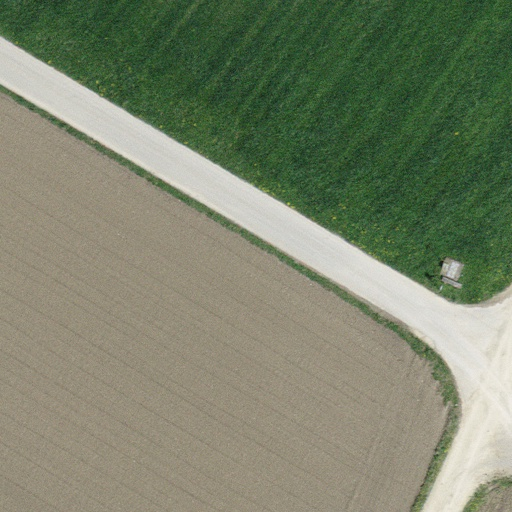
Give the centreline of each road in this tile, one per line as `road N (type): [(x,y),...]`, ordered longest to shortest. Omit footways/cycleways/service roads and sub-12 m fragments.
road 1 (track): [(0,60),(364,274),(448,336),(495,386)]
road 2 (track): [(495,386),(440,511)]
